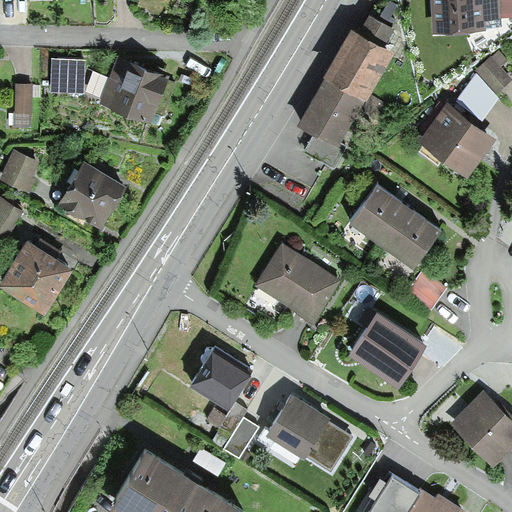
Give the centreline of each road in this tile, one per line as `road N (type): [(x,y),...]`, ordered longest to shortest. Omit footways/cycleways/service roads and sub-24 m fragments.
road 1 (secondary): [(326,0),(152,278)]
road 2 (residential): [(152,278),(392,432)]
road 3 (secondary): [(152,278),(4,511)]
road 4 (residential): [(0,32),(243,47)]
road 5 (residential): [(392,432),(511,509)]
road 6 (residential): [(392,432),(478,343)]
